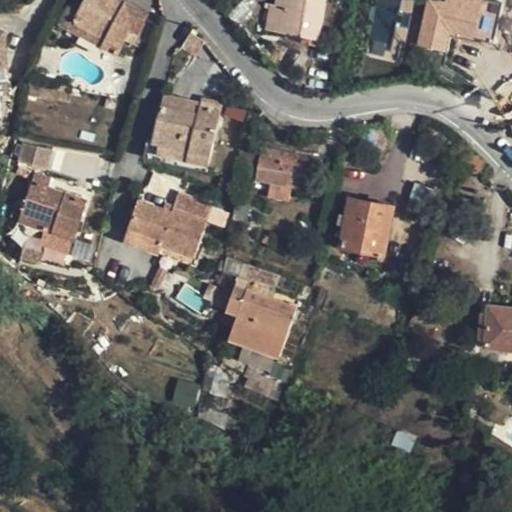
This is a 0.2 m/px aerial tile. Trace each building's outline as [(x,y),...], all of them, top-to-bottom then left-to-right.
[(106,39),(102,46),(119,55),(127,40),(132,32),(139,35),(148,16),(118,0),(86,0),(80,12),(75,23),(106,39)] [(306,25),(322,29),(327,0),(279,0),(279,4),(272,3),(269,27),(304,33),(306,25)] [(431,0),(422,42),(444,46),(448,28),(495,39),(503,2),(494,0),(451,0),(451,1),(443,0),(431,0)] [(399,1),(394,39),(416,42),(421,4),(399,1)] [(101,48),(102,46),(106,39),(75,23),(80,12),(68,7),(58,26),(101,48)] [(321,36),(322,29),(306,25),(304,33),(321,36)] [(134,44),(139,35),(132,32),(127,40),(134,44)] [(206,44),(204,43),(191,35),(183,50),(197,59),(206,44)] [(163,108),(156,141),(156,143),(190,152),(188,161),(210,166),(223,105),(204,100),(201,109),(200,117),(189,114),(163,108)] [(190,107),(189,114),(200,117),(201,109),(190,107)] [(359,143),(385,147),(387,130),(362,127),(359,143)] [(208,173),(210,166),(188,161),(190,152),(156,143),(156,141),(148,140),(144,158),(208,173)] [(47,151),(26,146),(21,163),(43,168),(47,151)] [(244,146),(241,161),(256,163),(257,148),(244,146)] [(318,157),(265,150),(260,179),(314,189),(318,157)] [(18,223),(44,231),(73,241),(87,203),(48,190),(51,180),(34,175),(18,223)] [(411,199),(433,207),(438,192),(416,184),(411,199)] [(213,207),(180,195),(175,209),(172,215),(164,212),(139,204),(126,242),(160,255),(163,248),(196,260),(213,207)] [(395,206),(352,198),(344,245),(386,254),(395,206)] [(429,219),(433,207),(411,199),(408,211),(429,219)] [(246,221),(249,204),(239,202),(236,220),(246,221)] [(264,207),(249,204),(246,221),(262,224),(264,207)] [(166,206),(164,212),(172,215),(175,209),(166,206)] [(70,252),(73,241),(44,231),(41,241),(70,252)] [(199,262),(196,260),(163,248),(160,255),(196,268),(199,262)] [(454,287),(444,270),(425,281),(437,299),(454,287)] [(258,272),(250,296),(265,302),(273,277),(258,272)] [(297,314),(265,302),(250,296),(233,289),(225,314),(235,318),(227,344),(278,364),(297,314)] [(511,307),(484,305),(482,332),(489,333),(488,345),(511,347),(511,307)] [(480,344),(488,345),(489,333),(482,332),(480,344)] [(199,389),(187,385),(182,403),(196,407),(199,389)] [(400,431),(393,445),(410,451),(417,436),(400,431)]
